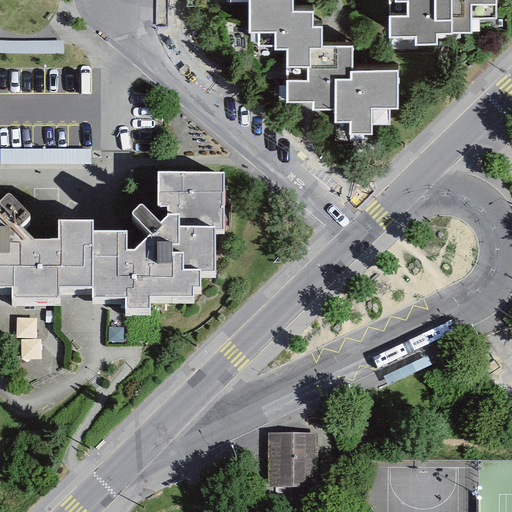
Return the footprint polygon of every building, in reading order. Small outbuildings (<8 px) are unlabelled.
[(186,0),(186,8),(253,9),(253,0),(186,0)] [(403,105),(404,65),(358,64),(358,41),(328,40),(328,29),(328,15),(319,15),(318,0),(253,0),(253,9),(253,22),(261,22),(260,39),(291,39),(290,98),(317,98),(317,105),(340,106),(340,117),(354,117),(354,130),(378,130),(378,124),(394,124),(395,105),(403,105)] [(402,0),(403,21),(428,21),(428,28),(449,28),(449,39),(473,39),(473,22),(498,22),(498,0),(402,0)] [(0,291),(11,291),(11,303),(55,303),(62,303),(62,292),(94,293),(94,304),(127,305),(127,316),(154,316),(155,304),(199,304),(199,294),(206,294),(206,279),(220,279),(220,241),(226,241),(227,180),(159,179),(159,216),(169,216),(169,225),(167,229),(146,207),(145,207),(143,207),(135,215),(134,217),(135,218),(154,238),(146,246),(137,255),(130,255),(130,235),(95,235),(95,223),(58,222),(58,242),(45,242),(34,242),(19,228),(30,217),(9,195),(8,194),(6,195),(0,199),(0,207),(1,209),(0,209),(0,291)] [(385,378),(390,385),(433,365),(430,358),(385,378)] [(318,434),(270,434),(270,487),(318,487),(318,434)]
